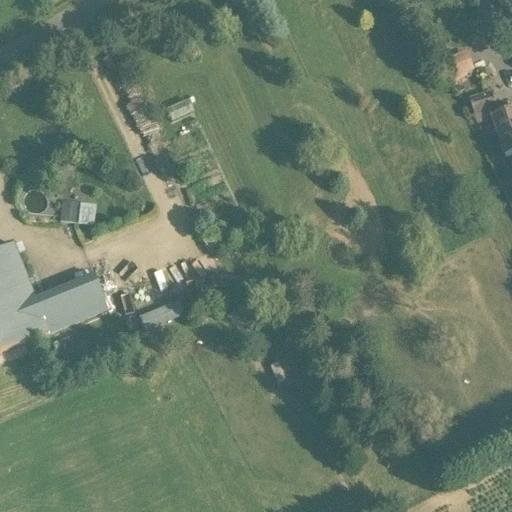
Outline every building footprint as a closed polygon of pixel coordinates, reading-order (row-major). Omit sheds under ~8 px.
[(467,53),(443,64),(452,85),(468,78),(467,76),(475,72),(467,53)] [(493,94),(470,101),(475,116),(485,113),(488,123),(492,122),(504,161),(511,158),(511,114),(510,115),(507,105),(497,108),(493,94)] [(62,204),(59,225),(77,227),(79,206),(62,204)] [(14,247),(0,252),(0,355),(49,337),(106,314),(93,278),(34,300),(14,247)] [(176,307),(141,322),(146,333),(181,318),(176,307)] [(341,336),(316,308),(307,315),(332,344),(341,336)]
